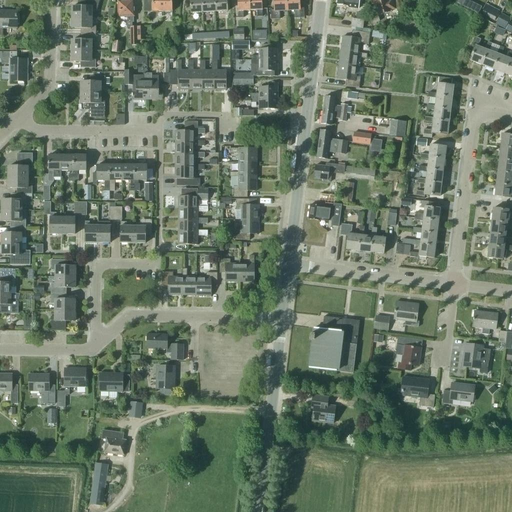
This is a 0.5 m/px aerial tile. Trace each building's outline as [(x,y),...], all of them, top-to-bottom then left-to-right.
[(72,18),(92,18),(94,18),(94,17),(99,1),(84,0),(84,2),(79,2),(78,7),(72,7),(72,18)] [(134,0),(117,1),(118,18),(126,17),(127,28),(130,28),(130,27),(132,27),(132,22),(134,22),(133,17),(135,17),(134,0)] [(152,12),(172,12),(172,0),(143,0),(144,12),(152,12)] [(189,0),(190,5),(184,5),(185,14),(203,13),(202,0),(189,0)] [(202,0),(203,13),(215,12),(214,0),(202,0)] [(214,0),(215,12),(228,11),(227,0),(214,0)] [(243,11),(250,11),(249,0),(237,0),(238,12),(238,11),(238,18),(243,18),(243,11)] [(249,0),(250,11),(257,10),(257,17),(262,17),(262,10),(261,0),(249,0)] [(280,11),(287,11),(286,0),(273,0),(274,10),(270,10),(271,20),(280,19),(280,11)] [(286,0),(287,11),(295,10),(295,18),(304,18),(304,8),(300,9),(299,0),(286,0)] [(358,9),(359,0),(337,0),(337,5),(348,7),(358,9)] [(379,21),(378,16),(391,12),(391,11),(395,9),(391,0),(386,2),(385,0),(373,0),(376,7),(375,8),(376,11),(369,13),(372,23),(379,21)] [(395,0),(394,1),(397,12),(404,10),(400,0),(395,0)] [(474,3),(471,10),(478,14),(482,6),(474,3)] [(486,4),(481,13),(494,20),(499,11),(486,4)] [(17,29),(17,11),(0,10),(0,36),(3,36),(3,29),(17,29)] [(356,20),(352,19),(351,27),(355,28),(363,29),(364,14),(357,13),(356,20)] [(509,20),(501,16),(498,23),(505,27),(509,20)] [(92,18),(72,18),(72,28),(84,29),(84,34),(96,35),(96,24),(92,24),(92,18)] [(244,40),(244,29),(234,29),(234,40),(244,40)] [(383,32),(373,30),(371,37),(382,39),(383,32)] [(342,37),(341,51),(359,53),(360,44),(368,45),(370,33),(355,31),(352,31),(351,38),(342,37)] [(96,45),(96,35),(84,34),(84,40),(72,40),(72,51),(91,51),(91,45),(96,45)] [(487,50),(485,50),(478,47),(481,39),(476,38),(473,46),(475,46),(469,61),(481,65),(487,50)] [(232,41),(232,50),(239,50),(249,51),(249,41),(232,41)] [(487,50),(481,65),(493,69),(498,55),(497,54),(489,51),(492,44),(488,42),(485,50),(487,50)] [(112,43),(110,53),(118,54),(120,44),(112,43)] [(277,49),(272,49),(272,45),(262,45),(262,49),(259,49),(259,56),(251,56),(251,60),(277,60),(277,49)] [(498,55),(493,69),(504,74),(510,59),(508,59),(511,51),(511,50),(504,47),(504,48),(500,46),(497,54),(498,55)] [(27,82),(27,60),(17,59),(17,52),(2,52),(0,51),(0,59),(2,59),(2,64),(10,64),(9,82),(27,82)] [(96,51),(91,51),(72,51),(71,62),(83,62),(83,68),(95,68),(96,51)] [(339,65),(357,67),(358,58),(366,59),(367,54),(359,53),(341,51),(339,65)] [(270,77),(277,77),(277,60),(251,60),(251,73),(251,77),(253,77),(270,76),(270,77)] [(170,85),(178,85),(178,90),(190,90),(190,71),(188,71),(181,71),(181,61),(176,61),(176,70),(170,70),(170,85)] [(190,71),(190,90),(202,90),(202,71),(200,71),(193,71),(193,61),(188,61),(188,71),(190,71)] [(202,71),(202,90),(214,90),(214,71),(212,71),(205,71),(205,61),(200,61),(200,71),(202,71)] [(212,61),(212,71),(214,71),(214,90),(226,90),(226,71),(217,71),(217,61),(212,61)] [(357,67),(339,65),(337,79),(346,80),(345,86),(359,88),(360,77),(356,77),(357,67)] [(133,86),(133,70),(124,71),(124,86),(133,86)] [(143,75),(133,75),(133,100),(147,100),(147,73),(143,73),(143,75)] [(152,73),(147,73),(147,100),(162,100),(162,92),(158,92),(158,76),(152,75),(152,73)] [(109,78),(105,78),(105,76),(93,76),(93,82),(81,82),(81,93),(101,93),(101,87),(105,87),(105,84),(109,85),(109,78)] [(428,97),(436,98),(436,96),(452,98),(453,85),(438,83),(436,93),(428,92),(428,97)] [(277,98),(277,87),(277,84),(269,84),(269,87),(259,87),(259,94),(251,94),(251,98),(277,98)] [(104,118),(105,110),(105,100),(100,100),(101,93),(81,93),(80,104),(89,104),(89,118),(104,118)] [(435,108),(450,110),(452,98),(436,96),(436,98),(435,106),(427,105),(426,109),(434,110),(435,108)] [(346,114),(348,105),(341,104),(341,106),(334,105),(335,98),(325,97),(323,111),(346,114)] [(277,98),(251,98),(251,103),(259,103),(259,109),(277,109),(277,98)] [(433,121),(449,123),(450,110),(435,108),(434,110),(433,118),(425,117),(425,122),(433,123),(433,121)] [(346,114),(323,111),(321,125),(331,126),(332,118),(339,119),(339,121),(345,122),(346,114)] [(125,115),(117,115),(117,122),(113,121),(113,126),(125,126),(125,115)] [(175,131),(175,143),(195,143),(195,141),(195,134),(205,134),(205,129),(198,129),(198,121),(185,121),(185,131),(175,131)] [(394,121),(392,137),(404,138),(406,123),(394,121)] [(433,121),(433,123),(432,130),(424,129),(423,134),(432,135),(432,134),(447,135),(449,123),(433,121)] [(329,139),(330,132),(320,130),(317,158),(327,160),(328,152),(345,155),(347,142),(329,139)] [(370,145),(370,144),(371,144),(370,151),(380,153),(382,140),(371,139),(371,135),(354,133),(353,143),(370,145)] [(511,135),(502,134),(500,147),(511,148),(511,135)] [(194,155),(194,153),(195,146),(205,146),(205,141),(195,141),(195,143),(175,143),(175,155),(194,155)] [(420,158),(428,159),(429,157),(444,159),(446,147),(430,145),(429,155),(421,154),(420,158)] [(511,160),(511,148),(500,147),(499,159),(511,160)] [(239,153),(239,163),(257,163),(257,149),(230,148),(230,153),(239,153)] [(194,167),(194,165),(194,158),(204,158),(204,153),(194,153),(194,155),(175,155),(175,167),(194,167)] [(17,154),(17,167),(8,166),(8,177),(28,177),(28,171),(32,171),(32,154),(17,154)] [(54,171),(61,171),(61,156),(48,156),(48,171),(49,171),(49,182),(54,182),(54,171)] [(61,156),(61,171),(70,171),(70,175),(68,175),(68,182),(73,182),(74,156),(61,156)] [(86,156),(74,156),(73,182),(79,182),(79,175),(77,175),(77,171),(86,171),(86,156)] [(427,170),(443,172),(444,159),(429,157),(428,159),(427,167),(419,166),(419,171),(427,172),(427,170)] [(511,173),(511,160),(499,159),(497,171),(511,173)] [(238,177),(256,177),(257,163),(239,163),(238,173),(230,172),(230,177),(238,177)] [(326,164),(326,167),(316,165),(314,179),(322,180),(322,181),(330,182),(331,173),(344,175),(345,166),(326,164)] [(104,192),(109,192),(109,165),(97,166),(97,173),(93,173),(93,185),(97,185),(97,181),(104,181),(104,192)] [(122,181),(122,165),(109,165),(109,192),(114,191),(114,181),(122,181)] [(134,165),(122,165),(122,181),(130,181),(130,184),(129,184),(129,191),(134,191),(134,165)] [(134,165),(134,191),(139,191),(139,184),(138,184),(138,181),(147,181),(147,165),(134,165)] [(200,179),(194,179),(194,170),(204,170),(204,165),(194,165),(194,167),(175,167),(175,179),(177,179),(177,186),(200,186),(200,179)] [(375,170),(347,166),(346,177),(374,180),(375,170)] [(426,182),(441,184),(443,172),(427,170),(427,172),(426,179),(418,178),(417,183),(425,184),(426,182)] [(511,185),(511,184),(511,181),(511,173),(497,171),(496,184),(511,185)] [(26,194),(32,194),(32,184),(28,184),(28,177),(8,177),(8,188),(20,188),(20,194),(26,194)] [(238,177),(238,187),(234,186),(233,197),(247,197),(247,191),(256,191),(256,177),(238,177)] [(351,204),(354,184),(345,182),(342,202),(351,204)] [(426,182),(425,184),(424,192),(416,191),(416,195),(424,196),(424,195),(440,197),(441,184),(426,182)] [(511,185),(496,184),(494,196),(510,198),(511,188),(511,183),(511,184),(511,185)] [(198,197),(178,196),(178,209),(198,209),(198,207),(198,200),(208,200),(208,189),(198,189),(198,197)] [(26,197),(26,194),(20,194),(14,194),(14,200),(2,200),(2,211),(26,211),(26,204),(26,197)] [(256,200),(250,199),(236,199),(236,210),(241,210),(241,220),(259,220),(259,206),(256,206),(256,200)] [(440,209),(435,208),(435,203),(422,201),(421,208),(424,208),(424,214),(415,213),(414,220),(423,221),(423,219),(439,221),(440,209)] [(50,213),(51,202),(44,202),(44,215),(50,215),(50,218),(50,234),(62,234),(63,218),(56,218),(56,213),(50,213)] [(341,205),(334,204),(331,226),(338,227),(341,205)] [(322,206),(310,205),(308,219),(320,221),(328,222),(330,208),(322,207),(322,206)] [(198,221),(198,219),(198,212),(208,212),(208,207),(198,207),(198,209),(178,209),(178,221),(198,221)] [(511,208),(508,208),(508,210),(493,208),(491,221),(507,223),(507,221),(508,213),(511,213),(511,208)] [(26,228),(26,211),(2,211),(2,222),(14,222),(13,228),(26,228)] [(395,226),(396,215),(389,214),(388,214),(387,225),(395,226)] [(75,218),(63,218),(62,234),(75,234),(75,218)] [(197,233),(197,231),(198,224),(208,224),(208,219),(198,219),(198,221),(178,221),(178,233),(197,233)] [(421,232),(437,233),(439,221),(423,219),(423,221),(422,229),(413,228),(412,232),(421,233),(421,232)] [(152,220),(145,220),(140,220),(140,227),(133,227),(133,243),(145,243),(145,235),(151,236),(152,220)] [(259,220),(241,220),(241,230),(236,230),(236,240),(250,240),(250,234),(259,234),(259,220)] [(507,223),(491,221),(490,233),(506,235),(506,233),(507,225),(511,226),(511,221),(507,221),(507,223)] [(85,243),(97,243),(98,226),(89,226),(89,222),(85,222),(85,243)] [(98,222),(98,226),(97,243),(110,243),(110,226),(110,222),(98,222)] [(121,222),(120,226),(120,243),(133,243),(133,227),(126,227),(127,222),(121,222)] [(347,225),(341,224),(340,235),(348,236),(346,250),(359,251),(360,235),(359,235),(351,234),(352,226),(347,225)] [(360,235),(359,251),(371,252),(373,237),(371,237),(363,236),(364,227),(360,226),(359,235),(360,235)] [(1,244),(21,244),(21,238),(26,238),(26,228),(13,228),(13,234),(1,233),(1,244)] [(372,229),(371,237),(373,237),(371,252),(384,254),(385,238),(376,237),(377,229),(372,229)] [(197,233),(178,233),(178,245),(197,245),(197,236),(207,236),(207,231),(197,231),(197,233)] [(411,240),(411,245),(420,246),(420,244),(436,246),(437,233),(421,232),(421,233),(420,241),(411,240)] [(490,233),(488,245),(504,247),(504,245),(505,238),(511,238),(511,233),(506,233),(506,235),(490,233)] [(30,251),(25,251),(21,251),(21,244),(1,244),(1,255),(13,255),(13,265),(30,265),(30,251)] [(395,254),(403,255),(406,256),(407,245),(397,244),(395,254)] [(420,244),(420,246),(419,253),(410,252),(409,257),(419,258),(419,257),(434,258),(436,246),(420,244)] [(511,246),(504,245),(504,247),(488,245),(487,258),(503,260),(504,250),(511,251),(511,246)] [(214,256),(204,256),(204,264),(214,264),(214,256)] [(249,264),(240,264),(240,282),(254,282),(254,256),(250,256),(249,264)] [(240,282),(240,264),(230,264),(230,259),(219,259),(219,273),(225,273),(225,282),(240,282)] [(55,270),(55,277),(75,277),(75,266),(63,266),(64,260),(51,260),(51,270),(55,270)] [(0,277),(3,277),(3,283),(0,283),(0,294),(11,294),(16,294),(16,287),(15,287),(15,270),(19,270),(0,269),(0,270),(0,277)] [(183,277),(182,295),(196,296),(197,278),(187,278),(187,269),(182,269),(182,277),(183,277)] [(183,277),(182,277),(173,277),(173,273),(162,272),(162,286),(168,286),(168,295),(182,295),(183,277)] [(206,278),(197,278),(196,296),(211,296),(211,287),(217,287),(217,273),(206,273),(206,278)] [(75,277),(55,277),(55,284),(51,283),(51,294),(63,294),(63,288),(75,288),(75,277)] [(11,294),(0,294),(0,304),(2,305),(2,314),(18,314),(18,301),(20,294),(16,294),(11,294)] [(55,310),(75,311),(75,300),(63,300),(63,294),(51,294),(51,304),(55,304),(55,310)] [(404,326),(413,327),(418,327),(419,322),(416,322),(418,305),(396,302),(394,319),(405,321),(404,326)] [(75,311),(55,310),(55,317),(50,317),(50,331),(66,331),(66,321),(75,322),(75,311)] [(496,330),(497,314),(474,312),(472,327),(482,328),(482,334),(489,335),(489,329),(496,330)] [(390,318),(375,316),(374,329),(388,331),(390,318)] [(353,374),(354,368),(359,321),(324,317),(322,329),(314,328),(309,368),(353,374)] [(33,319),(27,319),(24,319),(23,330),(32,330),(33,319)] [(183,361),(183,345),(171,345),(171,346),(167,346),(167,335),(147,335),(147,349),(166,350),(166,353),(171,353),(171,360),(183,361)] [(418,366),(421,349),(407,347),(408,338),(398,337),(396,350),(403,351),(401,363),(398,363),(397,370),(411,372),(412,365),(418,366)] [(465,345),(462,367),(477,368),(480,369),(480,368),(481,360),(489,361),(490,350),(483,349),(483,347),(465,345)] [(156,389),(161,389),(161,395),(173,395),(173,389),(174,389),(175,367),(157,367),(156,389)] [(69,395),(69,387),(85,387),(86,369),(65,369),(64,387),(65,387),(65,392),(57,391),(57,407),(65,408),(65,395),(69,395)] [(18,404),(18,385),(11,385),(11,375),(0,374),(0,390),(11,391),(11,404),(18,404)] [(122,375),(122,374),(100,374),(100,391),(129,392),(130,375),(122,375)] [(55,404),(55,386),(48,386),(49,375),(29,375),(29,391),(41,391),(41,404),(55,404)] [(433,408),(435,396),(427,395),(429,381),(404,378),(403,389),(402,389),(402,390),(402,391),(401,395),(420,398),(419,406),(433,408)] [(472,402),(474,386),(452,383),(451,392),(444,391),(442,404),(452,405),(452,400),(472,402)] [(333,424),(335,407),(327,406),(328,397),(313,395),(311,407),(314,407),(312,421),(333,424)] [(357,398),(348,397),(347,405),(356,406),(357,398)] [(142,403),(130,402),(128,418),(141,419),(142,403)] [(124,456),(126,441),(122,440),(123,433),(103,431),(101,439),(106,440),(104,453),(124,456)] [(102,506),(108,465),(95,464),(90,504),(102,506)]
